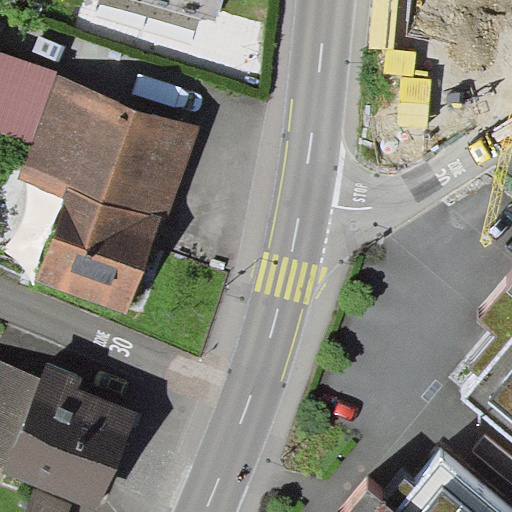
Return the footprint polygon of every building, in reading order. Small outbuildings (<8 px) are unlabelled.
[(176,55),(191,0),(108,0),(99,33),(176,55)] [(511,42),(511,0),(413,0),(411,33),(511,42)] [(198,134),(53,88),(18,196),(53,207),(30,280),(124,309),(148,232),(166,238),(198,134)] [(483,374),(468,392),(511,428),(511,276),(478,317),(496,332),(470,363),(483,374)] [(145,419),(43,376),(6,462),(108,505),(145,419)] [(511,511),(511,508),(446,450),(416,484),(405,475),(385,498),(369,483),(343,511),(511,511)]
